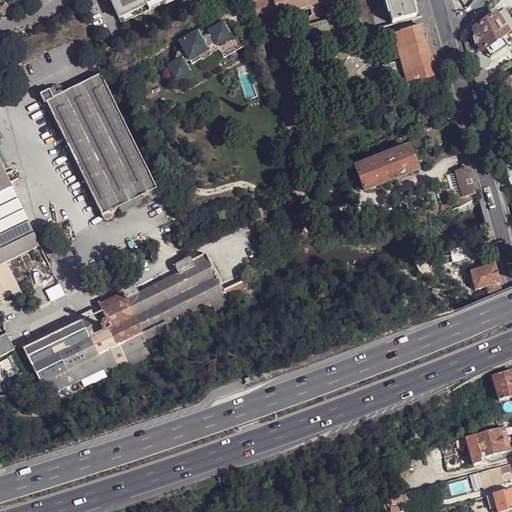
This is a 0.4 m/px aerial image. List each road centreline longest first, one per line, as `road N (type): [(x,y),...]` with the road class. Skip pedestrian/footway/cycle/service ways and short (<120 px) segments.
road 1 (motorway): [(511,304),(315,383),(0,488)]
road 2 (motorway): [(41,511),(511,343)]
road 3 (tertiary): [(438,0),(511,267)]
road 4 (unknown): [(3,116),(34,84),(106,48),(111,28),(96,0)]
